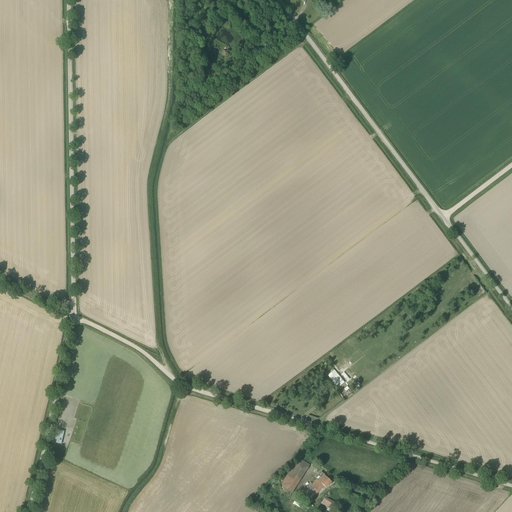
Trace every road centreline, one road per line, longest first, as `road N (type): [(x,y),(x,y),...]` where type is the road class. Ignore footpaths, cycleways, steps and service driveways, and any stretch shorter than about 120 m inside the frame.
road 1 (unclassified): [(28,511),(72,315),(68,0)]
road 2 (track): [(178,383),(161,338),(151,187),(174,89),(172,0)]
road 3 (unclassified): [(511,304),(282,0)]
road 4 (track): [(72,315),(132,345),(178,383),(323,428)]
road 5 (unclassified): [(511,487),(323,428)]
road 6 (track): [(185,385),(157,472),(125,511)]
